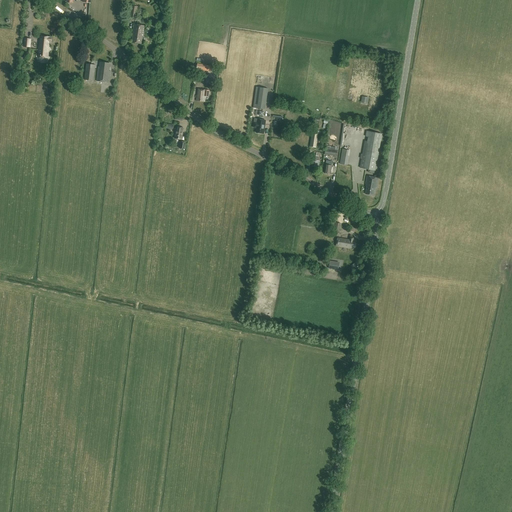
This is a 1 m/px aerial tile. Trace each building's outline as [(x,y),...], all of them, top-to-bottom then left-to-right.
[(136,19),(138,6),(131,5),(130,18),(136,19)] [(141,44),(142,36),(143,36),(145,26),(134,24),(132,34),(133,34),(132,42),(141,44)] [(52,37),(41,36),(40,44),(39,44),(38,57),(48,58),(50,42),(51,42),(52,37)] [(30,48),(31,39),(24,38),(23,47),(30,48)] [(98,66),(97,76),(97,81),(109,82),(110,71),(109,71),(110,63),(100,62),(100,67),(98,66)] [(94,81),(94,76),(95,65),(86,64),(84,80),(94,81)] [(256,87),(253,108),(265,109),(268,89),(256,87)] [(375,90),(362,87),(360,96),(374,98),(375,90)] [(197,95),(196,100),(205,101),(205,96),(205,89),(198,89),(198,95),(197,95)] [(264,134),(266,121),(258,119),(257,123),(255,122),(254,127),(257,128),(256,132),(264,134)] [(184,127),(178,127),(177,130),(176,130),(175,138),(182,139),(184,127)] [(310,147),(316,148),(318,131),(312,130),(310,147)] [(375,170),(380,144),(382,134),(367,131),(366,136),(368,137),(367,141),(365,141),(360,168),(375,170)] [(188,142),(181,141),(179,148),(182,149),(182,150),(184,150),(184,149),(185,149),(187,149),(188,142)] [(340,164),(348,165),(350,150),(342,149),(340,164)] [(316,167),(316,166),(319,166),(319,161),(320,153),(317,153),(316,155),(312,155),(311,163),(312,163),(312,166),(316,167)] [(376,188),(378,178),(367,176),(366,184),(367,184),(365,194),(374,195),(375,188),(376,188)] [(350,238),(350,240),(338,238),(336,246),(354,248),(354,247),(355,247),(356,242),(355,242),(355,241),(353,240),(354,238),(350,238)] [(330,261),(328,268),(338,270),(339,262),(330,261)]
